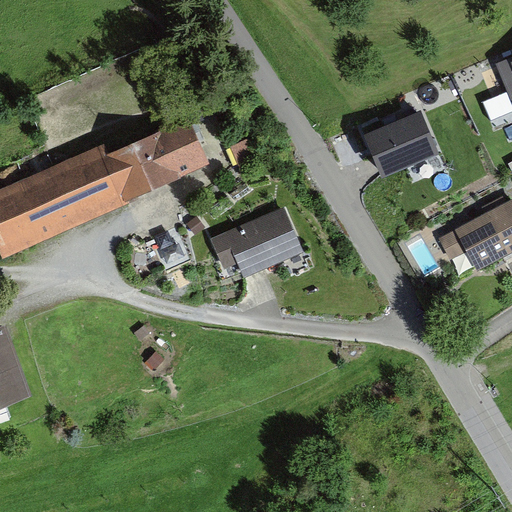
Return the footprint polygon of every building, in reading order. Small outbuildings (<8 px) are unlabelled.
[(511,120),(511,64),(509,65),(511,72),(511,89),(500,94),(511,121),(511,120)] [(422,175),(443,167),(420,114),(364,138),(383,181),(418,166),(422,175)] [(126,203),(211,164),(190,122),(109,158),(104,148),(0,193),(0,258),(2,263),(127,208),(126,203)] [(466,255),(477,276),(511,257),(511,204),(505,208),(502,201),(479,212),(483,220),(439,243),(449,264),(466,255)] [(237,266),(243,280),(304,254),(286,210),(211,241),(223,271),(237,266)] [(44,413),(135,380),(130,364),(145,358),(133,326),(119,331),(106,295),(13,329),(44,413)] [(0,403),(30,392),(3,322),(0,323),(0,403)]
